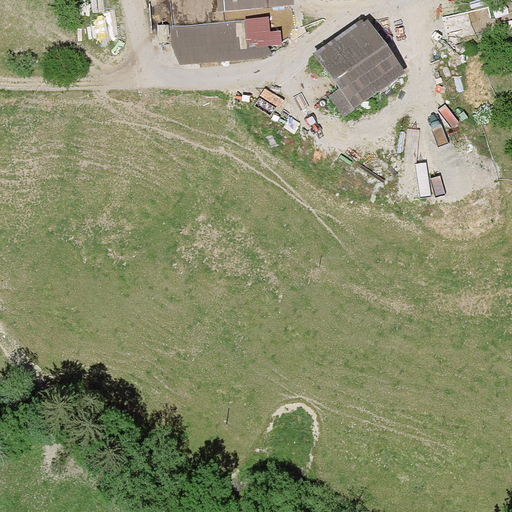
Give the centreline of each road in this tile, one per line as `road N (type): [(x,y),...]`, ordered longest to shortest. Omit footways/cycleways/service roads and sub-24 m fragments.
road 1 (track): [(398,0),(372,7),(278,66),(227,78),(140,79)]
road 2 (track): [(140,79),(0,82)]
